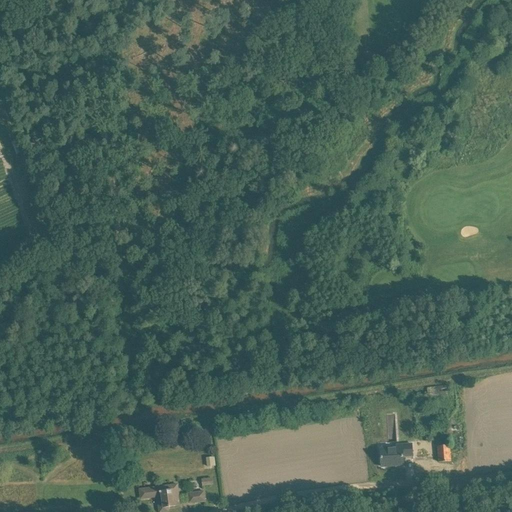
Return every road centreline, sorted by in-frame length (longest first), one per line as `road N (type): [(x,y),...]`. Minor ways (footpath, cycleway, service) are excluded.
road 1 (track): [(63,204),(333,57)]
road 2 (track): [(215,511),(268,499),(511,474)]
